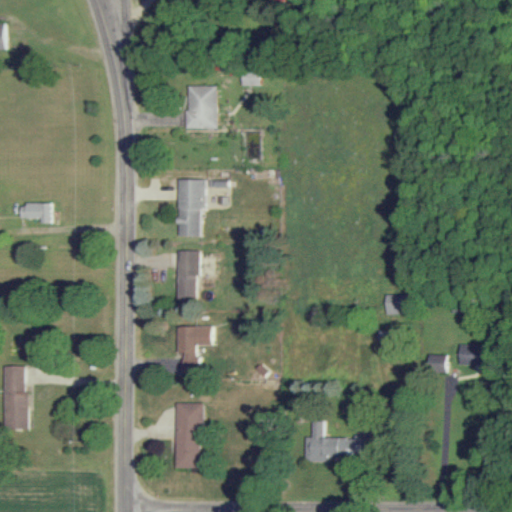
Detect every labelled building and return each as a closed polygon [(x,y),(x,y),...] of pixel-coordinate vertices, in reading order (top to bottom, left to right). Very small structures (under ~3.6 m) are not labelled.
[(9,22),(0,22),(0,48),(9,48),(9,22)] [(263,70),(245,70),(245,84),(263,84),(263,70)] [(189,127),(220,127),(220,84),(189,84),(189,127)] [(179,235),(201,235),(201,208),(206,208),(206,179),(179,179),(179,235)] [(53,202),(23,202),(23,221),(53,221),(53,202)] [(200,250),(179,250),(179,300),(200,300),(200,250)] [(409,294),(385,294),(385,314),(409,314),(409,294)] [(179,353),(184,353),(184,367),(199,367),(199,344),(213,344),(213,326),(179,326),(179,353)] [(460,364),(489,364),(489,344),(460,344),(460,364)] [(447,354),(430,354),(430,374),(447,374),(447,354)] [(8,429),(31,429),(31,365),(8,365),(8,429)] [(178,467),(203,467),(203,402),(178,402),(178,467)] [(307,437),(307,459),(377,458),(377,436),(324,436),(324,421),(312,421),(312,437),(307,437)]
